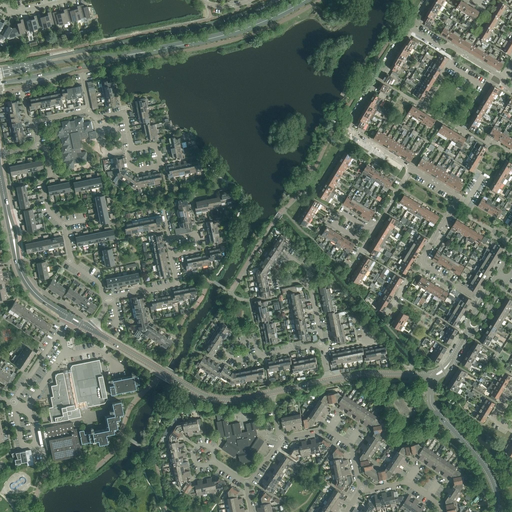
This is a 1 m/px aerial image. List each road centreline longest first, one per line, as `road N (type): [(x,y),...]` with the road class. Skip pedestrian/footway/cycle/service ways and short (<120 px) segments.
road 1 (tertiary): [(271,392),(204,395),(93,330)]
road 2 (residential): [(411,167),(346,128),(409,27)]
road 3 (tertiary): [(93,330),(28,286),(1,181)]
road 4 (secondary): [(144,52),(244,30),(307,0)]
road 5 (tertiary): [(496,511),(491,478),(430,402),(433,377)]
road 6 (secondary): [(0,83),(144,52)]
road 7 (secondary): [(144,52),(0,72)]
road 8 (residential): [(361,489),(349,443),(327,429),(281,437)]
